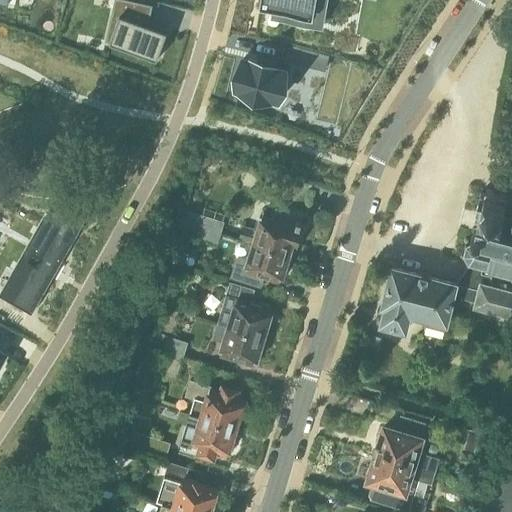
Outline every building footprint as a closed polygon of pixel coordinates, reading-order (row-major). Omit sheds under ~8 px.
[(117,23),(110,44),(157,61),(165,40),(167,32),(149,26),(153,5),(130,0),(114,0),(115,1),(110,21),(117,23)] [(261,0),(260,8),(264,9),(264,8),(314,17),(316,0),(261,0)] [(290,46),(286,60),(306,65),(309,51),(290,46)] [(243,60),(235,90),(279,101),(287,70),(243,60)] [(464,255),(469,263),(482,266),(489,268),(489,269),(511,275),(511,187),(508,186),(507,194),(487,189),(485,193),(481,193),(477,211),(481,213),(473,242),(467,246),(464,255)] [(244,227),(240,239),(254,243),(289,253),(292,244),(298,246),(303,229),(300,228),(302,223),(300,222),(302,216),(287,212),(286,214),(276,211),(274,219),(264,216),(259,231),(244,227)] [(189,212),(182,231),(208,239),(211,229),(220,232),(223,223),(189,212)] [(28,261),(6,299),(20,307),(32,314),(87,217),(54,214),(53,216),(32,253),(43,259),(38,267),(28,261)] [(211,229),(208,239),(217,242),(220,232),(211,229)] [(237,258),(231,277),(260,286),(264,275),(281,280),(285,268),(287,269),(291,256),(289,255),(289,253),(254,243),(253,246),(250,258),(237,258)] [(482,266),(469,263),(457,283),(392,267),(382,308),(386,308),(381,325),(406,331),(410,315),(427,319),(447,324),(451,308),(457,309),(460,297),(476,301),(474,307),(511,316),(511,290),(489,285),(490,277),(481,274),(482,266)] [(231,283),(218,323),(268,338),(268,337),(267,337),(271,321),(269,321),(272,311),(268,309),(269,305),(252,300),(255,290),(231,283)] [(185,304),(182,313),(194,316),(197,308),(185,304)] [(427,319),(425,326),(445,331),(447,324),(427,319)] [(218,323),(213,339),(224,342),(221,353),(234,356),(233,359),(239,361),(240,358),(256,363),(259,353),(261,354),(266,338),(268,339),(268,338),(218,323)] [(155,332),(151,347),(161,350),(160,351),(183,358),(183,357),(184,357),(188,342),(155,332)] [(160,351),(154,373),(176,380),(183,358),(160,351)] [(190,380),(186,396),(195,399),(190,414),(191,414),(236,428),(237,425),(239,426),(243,414),(240,413),(244,401),(240,400),(235,398),(237,391),(223,386),(222,390),(190,380)] [(180,411),(177,421),(187,424),(182,439),(194,442),(193,443),(201,446),(199,453),(214,457),(216,450),(228,454),(229,451),(231,452),(235,440),(233,439),(236,428),(191,414),(190,414),(180,411)] [(380,441),(376,454),(436,472),(440,457),(418,451),(426,423),(401,415),(396,430),(385,427),(384,429),(381,431),(379,438),(380,441)] [(132,431),(128,446),(176,460),(180,445),(132,431)] [(469,432),(465,449),(474,452),(479,435),(469,432)] [(511,511),(511,450),(504,448),(484,511),(511,511)] [(369,468),(367,475),(369,478),(368,481),(376,483),(375,486),(372,488),(370,494),(371,498),(371,499),(409,511),(410,511),(418,480),(432,484),(436,472),(376,454),(373,467),(369,468)] [(164,477),(157,503),(163,505),(163,504),(188,511),(213,511),(215,505),(213,504),(217,492),(196,485),(197,482),(186,478),(189,467),(169,461),(164,477)]
